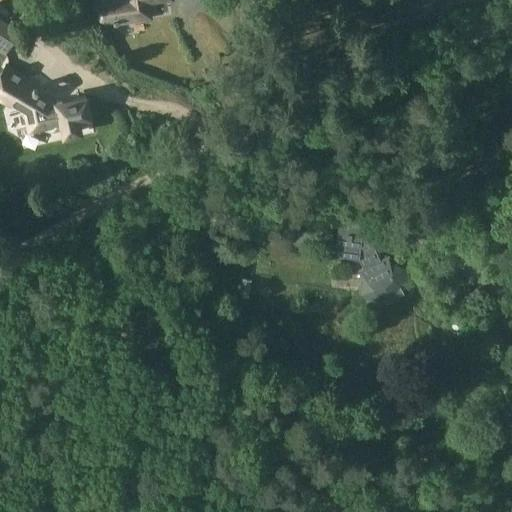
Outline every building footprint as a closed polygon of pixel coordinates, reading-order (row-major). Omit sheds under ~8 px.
[(122,0),(97,3),(101,25),(150,17),(147,0),(122,0)] [(0,52),(5,56),(20,30),(0,18),(0,52)] [(27,80),(5,68),(0,76),(0,95),(26,112),(30,130),(61,123),(64,136),(81,132),(78,120),(91,118),(86,97),(54,104),(24,86),(27,80)] [(338,228),(337,228),(334,254),(360,258),(365,268),(359,271),(363,278),(360,294),(366,300),(376,297),(378,303),(392,300),(402,292),(398,286),(406,281),(404,273),(391,265),(388,258),(380,262),(373,247),(377,241),(362,232),(364,216),(340,212),(338,228)] [(458,243),(441,259),(460,279),(477,263),(458,243)]
